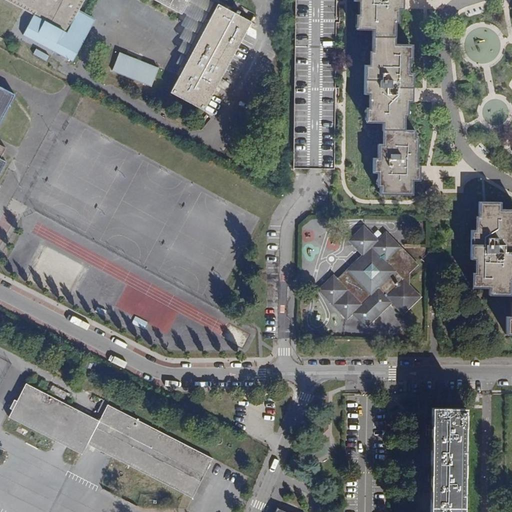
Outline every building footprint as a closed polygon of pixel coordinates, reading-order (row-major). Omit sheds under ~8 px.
[(5,0),(33,14),(22,35),(71,61),(87,32),(87,29),(87,27),(87,24),(86,22),(85,21),(83,19),(76,15),(78,11),(83,0),(5,0)] [(156,0),(180,13),(181,10),(186,0),(156,0)] [(184,12),(179,23),(183,25),(177,36),(182,39),(176,49),(180,52),(175,62),(179,65),(174,73),(179,76),(208,21),(204,18),(213,2),(217,4),(229,11),(231,7),(217,0),(186,0),(181,10),(184,12)] [(377,172),(377,186),(377,187),(380,187),(380,194),(412,194),(412,180),(419,180),(419,166),(417,166),(417,138),(414,137),(414,130),(404,129),(404,116),(407,115),(408,101),(412,101),(412,73),(408,73),(408,59),(408,58),(411,59),(411,45),(394,44),(394,22),(398,22),(398,8),(402,8),(401,0),(354,0),(354,1),(358,1),(358,15),(356,15),(356,29),(372,29),(372,51),(369,51),(369,65),(365,66),(364,93),(368,93),(368,107),(365,108),(365,122),(382,122),(382,144),(378,144),(377,158),(373,158),(373,172),(377,172)] [(217,4),(208,21),(179,76),(170,92),(203,109),(250,22),(229,11),(217,4)] [(93,19),(78,11),(76,15),(83,19),(85,21),(86,22),(87,24),(87,27),(87,29),(87,32),(93,19)] [(47,60),(50,54),(36,49),(34,56),(47,60)] [(160,67),(120,52),(113,71),(152,87),(160,67)] [(0,171),(5,162),(0,158),(5,148),(0,144),(0,119),(13,95),(0,87),(0,171)] [(511,212),(510,213),(510,205),(489,206),(489,220),(485,220),(485,234),(481,234),(481,262),(485,262),(484,277),(482,277),(482,291),(499,291),(499,298),(511,297),(511,212)] [(377,239),(363,225),(348,240),(361,255),(337,279),(333,275),(318,290),(347,319),(352,315),(366,328),(392,304),(403,315),(421,297),(409,284),(409,273),(418,265),(386,231),(377,239)] [(107,310),(98,306),(96,311),(105,315),(107,310)] [(148,322),(136,316),(132,324),(144,330),(148,322)] [(99,421),(26,384),(9,417),(82,454),(87,444),(192,497),(212,459),(107,405),(99,421)] [(431,408),(429,511),(463,511),(465,408),(431,408)]
